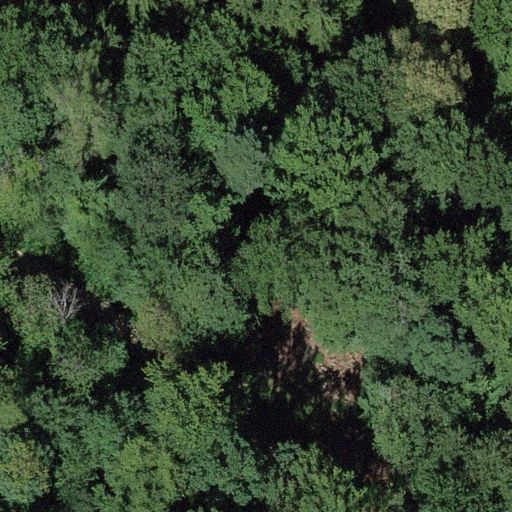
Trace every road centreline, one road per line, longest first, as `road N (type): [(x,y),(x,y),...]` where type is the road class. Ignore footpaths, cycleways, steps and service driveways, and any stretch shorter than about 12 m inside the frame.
road 1 (track): [(511,121),(355,87),(0,46)]
road 2 (track): [(0,254),(77,291),(350,511)]
